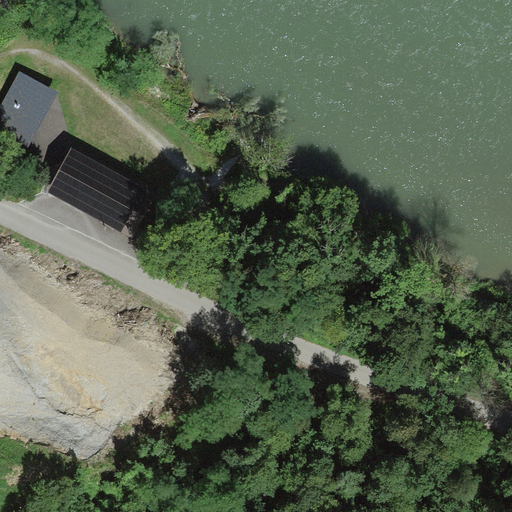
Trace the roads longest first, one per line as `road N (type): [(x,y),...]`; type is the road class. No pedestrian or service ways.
road 1 (unclassified): [(511,436),(302,350),(0,210)]
road 2 (track): [(302,350),(196,511)]
